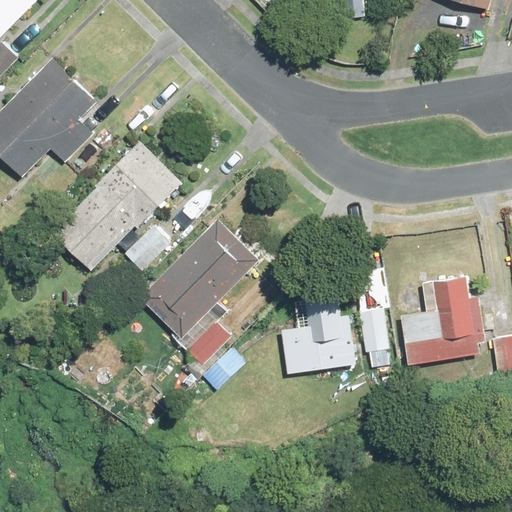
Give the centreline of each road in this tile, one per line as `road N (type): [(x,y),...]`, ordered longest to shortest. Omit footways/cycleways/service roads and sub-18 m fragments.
road 1 (residential): [(294,113),(511,81)]
road 2 (residential): [(511,167),(409,181),(328,143)]
road 3 (residential): [(182,0),(294,113)]
